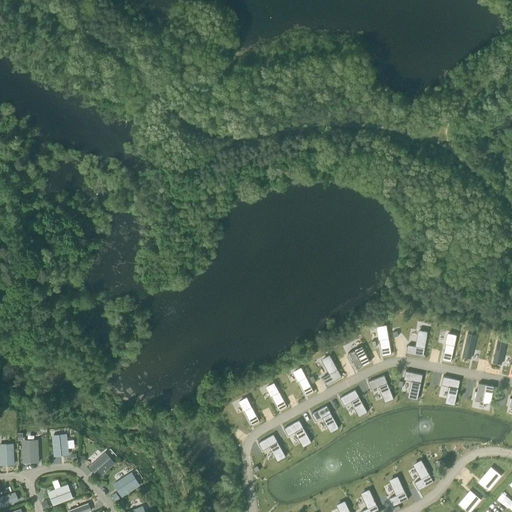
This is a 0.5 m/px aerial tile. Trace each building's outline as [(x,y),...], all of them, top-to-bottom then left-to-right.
[(387,324),(377,326),(382,355),(392,354),(387,324)] [(408,345),(407,353),(423,356),(428,331),(418,329),(415,346),(408,345)] [(448,333),(442,360),(451,361),(457,335),(448,333)] [(467,333),(462,357),(471,359),(476,335),(467,333)] [(498,339),(493,363),(502,365),(507,340),(498,339)] [(362,346),(348,353),(356,369),(370,362),(362,346)] [(329,354),(321,359),(329,374),(322,377),(327,385),(342,377),(329,354)] [(301,367),(293,371),(306,395),(314,391),(301,367)] [(406,371),(404,379),(411,381),(408,397),(417,399),(423,374),(406,371)] [(384,374),(368,381),(372,389),(378,386),(385,402),(394,398),(384,374)] [(444,376),(442,384),(449,386),(445,402),(454,405),(460,380),(444,376)] [(275,382),(267,386),(280,410),(287,406),(275,382)] [(479,383),(475,400),(491,403),(494,386),(479,383)] [(260,389),(265,398),(271,395),(266,386),(260,389)] [(355,389),(340,397),(345,405),(351,401),(359,416),(368,411),(355,389)] [(247,396),(239,401),(252,425),(260,421),(247,396)] [(327,405),(312,413),(316,421),(323,417),(331,432),(339,427),(327,405)] [(300,420),(284,428),(289,435),(295,432),(303,447),(312,442),(300,420)] [(69,455),(67,434),(52,435),(54,456),(69,455)] [(274,434),(259,442),(263,450),(269,446),(277,461),(286,456),(274,434)] [(38,439),(23,440),(22,440),(23,463),(39,462),(38,439)] [(0,443),(0,465),(15,465),(14,443),(0,443)] [(105,452),(89,466),(99,477),(115,463),(105,452)] [(421,459),(413,464),(421,479),(415,482),(419,490),(434,482),(421,459)] [(137,468),(133,470),(140,483),(144,481),(137,468)] [(501,475),(495,470),(482,485),(489,491),(501,475)] [(132,472),(113,484),(122,497),(140,485),(132,472)] [(398,476),(389,480),(396,495),(389,498),(393,506),(408,499),(398,476)] [(53,505),(74,498),(68,484),(48,491),(53,505)] [(369,489),(360,493),(368,508),(361,511),(379,511),(380,511),(369,489)] [(0,497),(0,507),(18,501),(15,492),(0,497)] [(120,498),(116,492),(112,495),(116,501),(120,498)] [(470,511),(481,499),(474,494),(463,508),(468,511),(470,511)] [(350,511),(345,500),(336,504),(339,511),(350,511)] [(68,511),(89,511),(91,511),(88,503),(68,511)]
